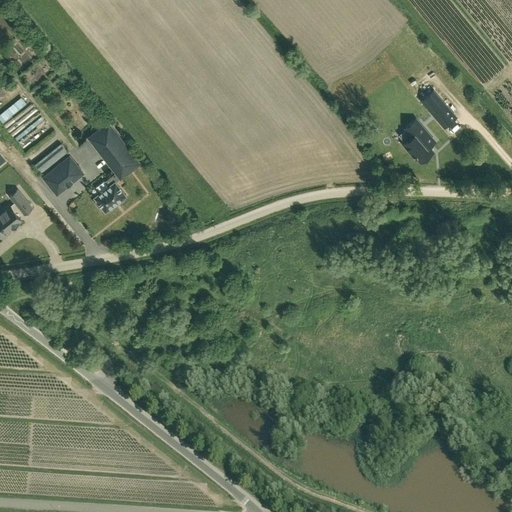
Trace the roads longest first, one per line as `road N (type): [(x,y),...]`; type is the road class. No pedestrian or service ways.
road 1 (unclassified): [(0,277),(196,239),(276,205),(322,196),(457,191)]
road 2 (unclassified): [(255,511),(0,308)]
road 3 (unclassified): [(149,511),(0,502)]
